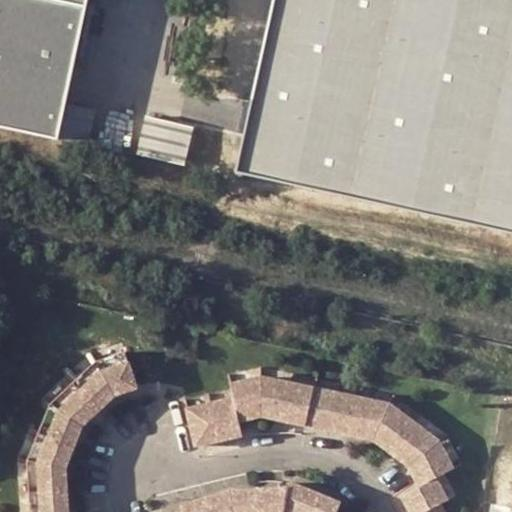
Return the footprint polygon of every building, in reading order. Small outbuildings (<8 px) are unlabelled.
[(42,0),(0,0),(0,126),(58,139),(86,9),(42,0)] [(42,0),(86,9),(88,0),(42,0)] [(511,233),(511,0),(287,0),(249,177),(511,233)] [(138,145),(187,156),(196,116),(147,106),(138,145)] [(64,511),(63,510),(62,465),(77,424),(111,393),(133,386),(120,350),(90,361),(45,403),(22,461),(26,511),(64,511)] [(190,444),(239,433),(235,419),(256,415),(302,425),(368,439),(403,464),(413,484),(396,493),(405,511),(441,511),(436,502),(443,498),(430,476),(448,467),(433,439),(385,402),(310,386),(256,376),(228,381),(225,382),(229,396),(183,408),(186,424),(190,444)] [(332,511),(336,501),(285,480),(282,486),(225,490),(177,503),(179,511),(177,511),(332,511)]
